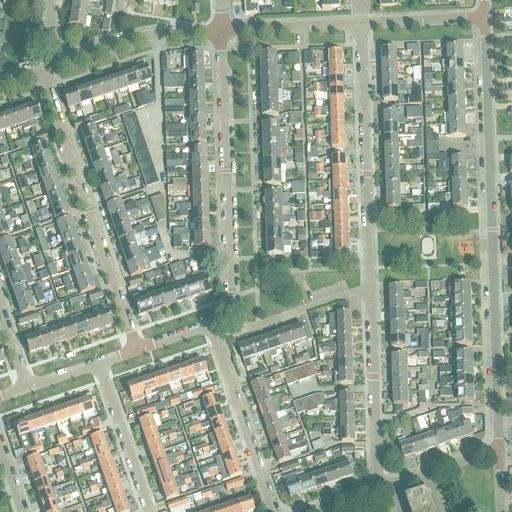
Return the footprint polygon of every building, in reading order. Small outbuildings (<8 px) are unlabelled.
[(109,0),(103,0),(96,3),(103,23),(116,18),(109,0)] [(123,0),(109,0),(116,18),(129,14),(123,0)] [(148,0),(133,0),(137,11),(150,6),(148,0)] [(245,2),(246,15),(258,14),(258,5),(263,5),(262,0),(242,0),(242,2),(245,2)] [(322,0),(324,10),(340,9),(339,0),(322,0)] [(96,3),(84,7),(91,27),(103,23),(96,3)] [(84,7),(71,11),(78,31),(91,27),(84,7)] [(14,31),(1,35),(8,55),(21,51),(14,31)] [(1,35),(0,35),(0,58),(8,55),(1,35)] [(431,52),(437,52),(436,45),(424,45),(424,58),(431,58),(431,52)] [(407,46),(408,52),(413,52),(413,59),(420,58),(420,46),(407,46)] [(448,48),(448,62),(464,61),(463,48),(448,48)] [(383,50),(383,64),(397,63),(397,50),(383,50)] [(184,52),(184,58),(188,58),(188,70),(203,69),(202,57),(198,57),(198,51),(184,52)] [(329,65),(343,65),(342,53),(329,53),(329,65)] [(260,60),(261,68),(277,67),(276,54),(261,55),(261,60),(260,60)] [(304,54),(305,66),(313,65),(313,66),(319,66),(319,61),(312,61),(311,54),(304,54)] [(448,67),(448,74),(464,74),(464,61),(448,62),(442,62),(442,68),(448,67)] [(383,64),(384,76),(398,75),(397,63),(383,64)] [(330,77),(343,77),(343,65),(329,65),(323,66),(323,72),(329,71),(330,77)] [(146,67),(134,71),(138,85),(140,89),(146,87),(144,83),(151,81),(146,67)] [(280,67),(277,67),(261,68),(261,75),(262,75),(262,80),(278,79),(277,79),(282,79),(282,67),(280,67)] [(183,83),(189,82),(203,82),(203,69),(188,70),(189,76),(183,76),(163,77),(163,83),(183,83)] [(134,71),(122,75),(127,89),(138,85),(134,71)] [(448,74),(449,87),(464,86),(464,74),(448,74)] [(122,75),(110,79),(115,93),(127,89),(122,75)] [(384,76),(384,89),(398,88),(407,88),(406,83),(398,83),(398,75),(384,76)] [(320,90),(324,90),(343,89),(343,77),(330,77),(330,84),(321,84),(320,86),(313,86),(313,90),(320,90)] [(110,79),(98,83),(103,97),(115,93),(110,79)] [(283,79),(282,79),(277,79),(278,79),(262,80),(262,84),(261,84),(262,92),(278,91),(282,91),(282,83),(284,83),(283,79)] [(189,82),(189,95),(204,94),(203,82),(189,82)] [(98,83),(86,87),(91,101),(103,97),(98,83)] [(449,87),(449,100),(465,100),(464,86),(449,87)] [(86,87),(75,91),(80,105),(91,101),(86,87)] [(398,88),(384,89),(385,102),(399,101),(399,94),(407,94),(407,88),(398,88)] [(330,95),(330,101),(344,101),(343,89),(324,90),(324,96),(330,95)] [(80,105),(75,91),(63,95),(68,109),(74,107),(76,114),(82,111),(80,105)] [(147,91),(141,93),(146,106),(155,103),(154,94),(149,96),(147,91)] [(263,99),(263,104),(278,103),(283,103),(282,91),(278,91),(262,92),(262,99),(263,99)] [(409,98),(409,104),(421,104),(421,91),(415,92),(415,98),(409,98)] [(146,106),(141,93),(135,95),(139,108),(146,106)] [(189,95),(190,107),(204,107),(204,94),(189,95)] [(449,100),(449,112),(465,112),(465,100),(449,100)] [(314,110),(314,114),(344,113),(344,101),(330,101),(331,108),(325,108),(324,110),(314,110)] [(278,103),(263,104),(263,109),(262,109),(263,116),(279,115),(278,103)] [(36,105),(24,109),(29,123),(41,118),(36,105)] [(128,106),(120,108),(122,115),(130,112),(128,106)] [(190,107),(190,120),(204,119),(204,107),(190,107)] [(122,115),(120,108),(113,111),(115,117),(122,115)] [(422,119),(422,108),(407,109),(407,119),(422,119)] [(24,109),(12,113),(18,130),(22,128),(23,131),(31,128),(29,123),(24,109)] [(449,112),(450,125),(465,125),(465,112),(449,112)] [(12,113),(0,117),(5,131),(12,128),(13,132),(18,130),(12,113)] [(104,113),(96,116),(99,123),(106,120),(104,113)] [(123,117),(125,124),(137,119),(135,113),(123,117)] [(331,118),(331,125),(344,125),(344,113),(314,114),(314,118),(331,118)] [(385,126),(405,125),(405,119),(398,119),(398,113),(385,113),(385,126)] [(99,123),(96,116),(89,118),(92,125),(99,123)] [(137,119),(125,124),(127,129),(139,125),(137,119)] [(190,120),(191,132),(205,132),(204,119),(190,120)] [(73,124),(75,131),(87,127),(85,120),(73,124)] [(112,123),(114,129),(121,126),(119,120),(112,123)] [(264,131),(264,137),(280,136),(285,136),(288,136),(288,130),(279,130),(279,123),(263,124),(263,131),(264,131)] [(139,125),(127,129),(129,135),(141,131),(139,125)] [(331,125),(331,137),(345,137),(344,125),(331,125)] [(398,137),(406,137),(405,125),(385,126),(386,137),(398,137)] [(465,125),(450,125),(445,125),(446,137),(450,138),(466,137),(465,125)] [(94,127),(81,132),(85,144),(99,139),(104,137),(102,132),(97,134),(94,127)] [(32,132),(34,137),(36,144),(48,140),(45,133),(39,135),(37,130),(32,132)] [(427,130),(427,143),(439,143),(439,136),(433,136),(433,130),(427,130)] [(141,131),(129,135),(131,141),(143,137),(141,131)] [(182,132),(165,133),(166,139),(191,138),(191,145),(205,144),(205,132),(191,132),(185,132),(182,133),(182,132)] [(104,137),(107,144),(113,142),(110,135),(104,137)] [(263,142),(264,149),(285,149),(285,136),(280,136),(264,137),(264,142),(263,142)] [(34,137),(22,141),(24,148),(36,144),(34,137)] [(143,137),(131,141),(133,147),(145,143),(143,137)] [(345,137),(331,137),(332,150),(345,149),(345,137)] [(386,137),(386,149),(399,149),(403,149),(403,143),(399,143),(398,137),(386,137)] [(85,144),(89,156),(103,151),(99,139),(85,144)] [(24,148),(22,141),(15,144),(17,150),(24,148)] [(145,143),(133,147),(135,153),(147,149),(145,143)] [(31,149),(35,161),(49,156),(45,144),(31,149)] [(6,147),(0,148),(0,154),(1,156),(8,153),(6,147)] [(186,162),(192,161),(206,161),(205,148),(191,149),(191,155),(186,155),(166,156),(167,162),(186,162)] [(147,149),(135,153),(137,158),(149,154),(147,149)] [(265,156),(265,162),(286,161),(286,149),(285,149),(264,149),(264,156),(265,156)] [(399,149),(386,149),(386,161),(399,161),(399,149)] [(89,156),(93,167),(107,163),(103,151),(89,156)] [(110,153),(112,161),(119,159),(116,151),(110,153)] [(149,154),(137,158),(139,164),(151,160),(149,154)] [(447,172),(453,172),(453,171),(467,171),(467,159),(453,159),(453,160),(447,161),(447,155),(440,156),(440,155),(427,156),(428,162),(447,162),(447,172)] [(21,158),(23,165),(30,163),(27,156),(21,158)] [(35,161),(39,173),(53,168),(49,156),(35,161)] [(332,170),(346,169),(346,157),(332,158),(332,170)] [(9,165),(6,158),(0,160),(3,167),(9,165)] [(119,159),(112,161),(115,168),(121,166),(119,159)] [(151,160),(139,164),(141,170),(153,166),(151,160)] [(186,162),(167,162),(167,168),(186,168),(192,168),(192,174),(206,174),(206,161),(192,161),(186,162)] [(264,166),(265,174),(280,173),(280,167),(286,166),(286,161),(265,162),(265,166),(264,166)] [(386,161),(387,174),(400,173),(407,173),(423,172),(423,167),(399,168),(399,161),(386,161)] [(30,163),(23,165),(25,172),(32,170),(30,163)] [(93,167),(97,179),(111,175),(107,163),(93,167)] [(153,166),(141,170),(143,176),(155,172),(153,166)] [(39,173),(43,184),(57,180),(53,168),(39,173)] [(333,182),(346,182),(346,169),(332,170),(332,171),(326,171),(326,177),(333,177),(333,182)] [(453,172),(448,172),(449,184),(453,183),(467,183),(467,171),(453,171),(453,172)] [(155,172),(143,176),(145,182),(157,178),(155,172)] [(280,173),(265,174),(265,181),(266,181),(266,186),(281,186),(280,173)] [(400,179),(400,173),(387,174),(387,185),(400,185),(407,185),(407,179),(400,179)] [(192,187),(207,186),(206,174),(192,174),(192,187)] [(97,179),(101,191),(126,182),(124,175),(118,177),(118,178),(113,180),(111,175),(97,179)] [(159,183),(157,178),(145,182),(146,188),(159,183)] [(43,184),(47,196),(61,191),(57,180),(43,184)] [(126,182),(101,191),(105,203),(119,198),(116,192),(122,190),(123,191),(129,189),(126,182)] [(329,194),(347,193),(346,182),(333,182),(333,183),(329,184),(329,194)] [(449,184),(449,195),(468,195),(467,183),(453,183),(449,184)] [(400,197),(400,185),(387,185),(387,197),(400,197)] [(38,186),(31,189),(33,196),(40,193),(38,186)] [(193,199),(207,198),(207,186),(192,187),(193,199)] [(0,199),(2,198),(9,196),(7,189),(0,191),(0,192),(0,193),(0,199)] [(48,209),(51,208),(65,203),(61,191),(47,196),(49,201),(48,202),(47,206),(48,209)] [(334,199),(334,206),(347,206),(347,193),(329,194),(324,194),(309,195),(310,198),(324,198),(324,199),(334,199)] [(266,199),(266,207),(282,206),(282,194),(266,195),(266,199)] [(468,195),(449,195),(449,196),(446,196),(446,202),(454,202),(454,208),(468,208),(468,195)] [(5,205),(11,203),(9,196),(2,198),(5,205)] [(163,196),(156,198),(160,209),(165,208),(165,201),(163,196)] [(400,197),(387,197),(388,210),(407,209),(407,203),(400,203),(400,197)] [(151,200),(155,211),(160,209),(156,198),(151,200)] [(188,205),(180,205),(180,212),(188,211),(193,211),(208,211),(207,198),(193,199),(193,205),(188,205)] [(25,203),(29,213),(29,215),(36,213),(35,210),(32,201),(25,203)] [(127,205),(128,206),(122,208),(120,202),(107,207),(111,219),(124,214),(130,212),(137,210),(142,208),(140,202),(134,204),(134,202),(127,205)] [(65,203),(51,208),(55,220),(69,216),(65,203)] [(267,214),(267,219),(282,218),(282,206),(266,207),(266,214),(267,214)] [(328,211),(328,218),(348,217),(347,206),(334,206),(334,211),(328,211)] [(160,209),(155,211),(159,223),(165,221),(165,208),(160,209)] [(39,211),(42,219),(48,217),(45,209),(39,211)] [(111,219),(115,230),(128,226),(126,220),(132,218),(132,219),(139,216),(137,210),(130,212),(124,214),(111,219)] [(193,211),(194,223),(208,223),(208,211),(193,211)] [(0,212),(0,225),(5,224),(11,221),(17,220),(15,212),(8,215),(9,217),(3,219),(1,212),(0,212)] [(27,216),(20,218),(22,224),(24,230),(31,228),(29,222),(27,216)] [(335,222),(335,229),(335,230),(348,229),(348,217),(328,218),(328,222),(335,222)] [(266,224),(267,231),(283,231),(283,225),(290,225),(290,218),(282,219),(282,218),(267,219),(267,224),(266,224)] [(56,223),(60,235),(74,231),(70,219),(56,223)] [(5,224),(0,225),(0,238),(9,236),(7,229),(13,227),(11,221),(5,224)] [(194,223),(194,236),(208,235),(208,223),(194,223)] [(115,230),(119,242),(144,233),(142,226),(135,228),(136,230),(130,232),(128,226),(115,230)] [(35,231),(39,243),(46,241),(41,229),(35,231)] [(331,229),(331,242),(348,241),(348,229),(335,230),(335,229),(331,229)] [(60,235),(65,247),(79,243),(74,231),(60,235)] [(268,238),(268,243),(293,243),(292,236),(283,237),(283,231),(267,231),(267,238),(268,238)] [(119,242),(123,254),(136,249),(143,247),(141,242),(147,240),(144,233),(119,242)] [(208,235),(194,236),(195,248),(209,248),(208,235)] [(189,236),(174,236),(174,249),(182,249),(182,243),(189,242),(189,236)] [(0,242),(0,254),(1,256),(15,251),(10,239),(0,242)] [(17,242),(20,250),(27,247),(24,240),(17,242)] [(46,241),(39,243),(43,254),(49,252),(46,241)] [(318,242),(319,247),(325,247),(330,248),(330,255),(349,254),(348,241),(331,242),(325,242),(318,242)] [(62,261),(65,260),(83,254),(79,243),(65,247),(67,253),(60,255),(62,261)] [(293,243),(268,243),(268,248),(267,248),(267,256),(283,255),(283,248),(291,248),(291,243),(293,243)] [(27,247),(20,250),(22,256),(29,254),(27,247)] [(123,254),(127,266),(159,255),(156,248),(143,252),(144,254),(138,256),(136,249),(123,254)] [(1,256),(5,268),(19,263),(15,251),(1,256)] [(294,253),(294,260),(306,260),(306,251),(303,251),(303,253),(294,253)] [(69,272),(73,271),(87,266),(83,254),(65,260),(69,272)] [(159,255),(127,266),(131,278),(150,271),(148,265),(160,261),(159,255)] [(40,256),(33,258),(37,270),(44,267),(40,256)] [(19,263),(5,268),(9,280),(23,275),(28,273),(29,273),(30,272),(28,267),(21,269),(19,263)] [(182,263),(175,266),(179,278),(186,276),(182,263)] [(58,275),(54,264),(47,266),(51,278),(58,275)] [(73,271),(77,282),(90,278),(87,266),(73,271)] [(179,278),(175,266),(169,268),(174,280),(179,278)] [(159,271),(151,273),(153,280),(161,277),(159,271)] [(45,272),(38,275),(40,282),(48,279),(45,272)] [(23,275),(9,280),(13,291),(27,286),(33,284),(29,273),(28,273),(23,275)] [(153,280),(151,273),(145,276),(147,282),(153,280)] [(197,274),(192,276),(194,282),(199,296),(211,292),(207,282),(206,279),(206,276),(205,274),(197,274)] [(62,279),(65,286),(71,284),(69,277),(62,279)] [(90,278),(77,282),(81,295),(95,290),(90,278)] [(128,282),(130,288),(142,284),(140,278),(128,282)] [(194,282),(182,286),(187,300),(199,296),(194,282)] [(71,284),(65,286),(67,293),(73,291),(71,284)] [(450,298),(456,298),(471,297),(471,285),(449,286),(450,298)] [(13,291),(17,303),(31,298),(27,286),(13,291)] [(182,286),(170,290),(175,304),(187,300),(182,286)] [(34,289),(36,296),(42,294),(40,287),(34,289)] [(390,289),(391,301),(403,300),(411,300),(411,294),(403,294),(403,288),(390,289)] [(170,290),(158,294),(163,308),(175,304),(170,290)] [(88,296),(90,302),(99,300),(103,298),(100,292),(88,296)] [(42,294),(36,296),(38,303),(45,301),(42,294)] [(158,294),(147,298),(152,312),(163,308),(158,294)] [(83,296),(76,299),(78,306),(86,303),(83,296)] [(456,298),(456,310),(471,309),(471,297),(456,298)] [(31,298),(17,303),(21,315),(35,310),(31,298)] [(152,312),(147,298),(134,303),(138,317),(152,312)] [(78,306),(76,299),(69,301),(71,308),(78,306)] [(391,301),(391,312),(403,312),(403,300),(391,301)] [(60,304),(53,307),(55,314),(62,311),(60,304)] [(55,314),(53,307),(45,309),(48,316),(55,314)] [(93,310),(95,316),(100,330),(111,326),(107,312),(99,314),(97,309),(93,310)] [(450,310),(451,322),(472,322),(471,309),(456,310),(450,310)] [(391,312),(391,325),(404,324),(408,324),(407,312),(403,312),(391,312)] [(329,316),(329,325),(351,325),(350,313),(337,313),(329,316)] [(36,314),(29,316),(32,322),(38,320),(36,314)] [(71,324),(76,338),(88,334),(83,320),(81,315),(70,319),(71,324)] [(32,322),(29,316),(18,320),(20,326),(32,322)] [(95,316),(83,320),(88,334),(100,330),(95,316)] [(451,322),(451,334),(472,334),(472,322),(451,322)] [(71,324),(60,328),(64,342),(76,338),(71,324)] [(391,325),(392,336),(404,336),(404,324),(391,325)] [(338,337),(338,338),(351,337),(351,325),(329,325),(329,338),(338,337)] [(37,336),(36,336),(41,350),(53,346),(48,332),(46,326),(35,330),(37,336)] [(302,327),(289,331),(294,344),(295,348),(301,346),(300,343),(307,340),(308,343),(314,341),(309,327),(303,329),(302,327)] [(60,328),(48,332),(53,346),(64,342),(60,328)] [(289,331),(277,336),(282,349),(294,344),(289,331)] [(451,334),(449,334),(449,340),(457,340),(457,346),(472,345),(472,334),(451,334)] [(41,350),(36,336),(24,340),(29,354),(41,350)] [(276,351),(282,349),(277,336),(264,340),(271,359),(278,356),(276,351)] [(404,336),(392,336),(392,349),(405,348),(404,336)] [(320,345),(320,350),(351,349),(351,337),(338,338),(338,344),(320,345)] [(256,357),(263,355),(268,368),(269,367),(272,374),(276,373),(273,366),(271,359),(264,340),(252,344),(256,357)] [(250,359),(256,357),(252,344),(239,348),(247,369),(253,367),(250,359)] [(339,354),(339,361),(351,361),(351,349),(320,350),(321,354),(339,354)] [(424,368),(426,368),(430,368),(429,353),(419,353),(419,359),(424,359),(424,368)] [(452,367),(458,367),(473,366),(472,354),(458,354),(458,361),(452,361),(452,367)] [(392,357),(393,369),(407,369),(406,357),(392,357)] [(202,360),(189,364),(194,378),(206,373),(202,360)] [(339,361),(339,373),(352,373),(351,361),(339,361)] [(189,364),(176,369),(181,382),(182,385),(195,381),(194,378),(189,364)] [(313,364),(307,366),(311,378),(317,376),(313,364)] [(307,366),(301,368),(305,380),(311,378),(307,366)] [(458,367),(458,379),(473,378),(473,366),(458,367)] [(301,368),(295,370),(299,382),(305,380),(301,368)] [(422,381),(422,380),(426,380),(426,375),(430,375),(430,368),(426,368),(426,375),(418,375),(419,381),(422,381)] [(176,369),(164,373),(169,386),(181,382),(176,369)] [(393,369),(393,381),(407,381),(411,381),(411,375),(407,375),(407,369),(393,369)] [(295,370),(289,372),(293,384),(299,382),(295,370)] [(248,375),(251,381),(263,377),(261,371),(248,375)] [(293,384),(289,372),(283,374),(287,386),(293,384)] [(164,373),(151,377),(156,391),(169,386),(164,373)] [(352,373),(339,373),(334,373),(335,385),(352,385),(352,373)] [(151,377),(139,382),(144,395),(145,398),(147,398),(157,394),(156,391),(151,377)] [(458,385),(459,391),(474,390),(473,378),(458,379),(440,379),(441,386),(458,385)] [(252,385),(256,397),(268,392),(272,391),(268,380),(264,381),(252,385)] [(427,392),(426,380),(422,380),(422,381),(422,387),(418,387),(419,393),(427,392)] [(393,381),(393,393),(411,393),(411,388),(407,388),(407,381),(393,381)] [(139,382),(126,386),(130,397),(132,403),(139,400),(143,399),(145,398),(144,395),(139,382)] [(202,390),(198,391),(200,397),(213,392),(209,382),(201,385),(202,390)] [(474,390),(459,391),(459,403),(474,403),(474,390)] [(276,402),(281,400),(287,398),(286,394),(280,396),(270,399),(268,392),(256,397),(260,408),(276,402)] [(429,400),(428,392),(427,392),(419,393),(419,405),(426,404),(426,400),(429,400)] [(411,393),(393,393),(394,406),(413,405),(413,393),(411,393)] [(316,395),(321,407),(324,407),(353,406),(352,394),(339,395),(340,401),(334,401),(334,402),(323,403),(323,395),(316,395)] [(314,409),(320,407),(321,407),(316,395),(310,397),(314,409)] [(202,400),(206,412),(218,407),(214,396),(202,400)] [(309,411),(314,409),(310,397),(305,399),(309,411)] [(90,399),(77,403),(81,416),(94,411),(90,399)] [(303,413),(309,411),(305,399),(299,401),(303,413)] [(297,415),(303,413),(299,401),(293,403),(297,415)] [(280,413),(278,408),(276,402),(260,408),(263,419),(275,415),(280,413)] [(77,403),(64,407),(69,420),(81,416),(77,403)] [(340,412),(340,419),(353,418),(353,406),(324,407),(324,411),(330,411),(330,413),(340,412)] [(64,407),(52,411),(56,424),(69,420),(64,407)] [(206,412),(210,423),(222,419),(218,407),(206,412)] [(137,412),(135,413),(137,418),(150,414),(148,408),(137,412)] [(52,411),(39,416),(44,429),(56,424),(52,411)] [(440,432),(434,434),(439,448),(451,444),(445,426),(439,411),(434,413),(440,432)] [(458,411),(453,413),(462,440),(474,436),(469,422),(462,425),(458,411)] [(451,424),(445,426),(451,444),(462,440),(453,413),(447,414),(451,424)] [(263,419),(267,431),(295,421),(293,416),(288,418),(288,417),(277,421),(275,415),(263,419)] [(434,434),(429,419),(428,415),(423,417),(429,436),(423,438),(427,452),(439,448),(434,434)] [(39,416),(27,420),(31,433),(44,429),(39,416)] [(139,422),(143,434),(154,430),(150,418),(139,422)] [(340,419),(341,430),(353,430),(353,418),(340,419)] [(210,423),(214,434),(226,430),(222,419),(210,423)] [(418,440),(412,442),(411,442),(416,456),(427,452),(423,438),(416,419),(412,421),(418,440)] [(26,435),(31,448),(23,451),(25,456),(38,452),(31,433),(27,420),(14,424),(18,437),(26,435)] [(411,442),(412,442),(404,420),(394,421),(395,431),(401,430),(405,444),(400,445),(405,459),(416,456),(411,442)] [(267,431),(271,442),(283,438),(281,432),(291,429),(290,427),(296,425),(295,421),(267,431)] [(186,431),(189,430),(201,426),(199,422),(185,427),(186,431)] [(99,425),(86,429),(88,435),(101,431),(99,425)] [(201,426),(189,430),(190,434),(202,430),(201,426)] [(143,434),(146,445),(158,441),(168,437),(174,435),(173,430),(167,432),(167,433),(163,434),(163,433),(156,436),(154,430),(143,434)] [(209,436),(212,447),(230,441),(226,430),(214,434),(209,436)] [(341,430),(335,430),(335,436),(341,436),(341,443),(354,442),(353,430),(341,430)] [(89,439),(85,440),(89,452),(93,450),(106,446),(102,435),(89,439)] [(271,442),(275,453),(287,449),(293,447),(289,436),(283,438),(271,442)] [(312,443),(314,452),(325,448),(322,440),(312,443)] [(146,445),(150,456),(162,452),(158,441),(146,445)] [(230,441),(212,447),(208,448),(196,453),(198,456),(209,452),(210,454),(219,451),(221,456),(233,452),(230,441)] [(82,447),(80,442),(72,444),(74,450),(82,447)] [(280,452),(275,453),(279,464),(280,464),(291,460),(302,457),(300,450),(308,448),(306,442),(305,443),(297,446),(293,447),(287,449),(280,452)] [(196,453),(208,448),(207,444),(193,449),(194,453),(196,453)] [(88,465),(97,462),(110,457),(106,446),(93,450),(95,456),(86,459),(86,460),(78,463),(80,467),(82,467),(88,465)] [(58,449),(48,452),(50,457),(60,454),(58,449)] [(150,456),(154,467),(182,458),(181,453),(175,455),(175,454),(164,458),(162,452),(150,456)] [(221,456),(215,459),(219,470),(237,464),(233,452),(221,456)] [(26,461),(30,472),(42,468),(45,467),(43,460),(40,461),(38,456),(26,461)] [(97,462),(101,473),(113,468),(110,457),(97,462)] [(154,467),(158,479),(170,475),(168,470),(179,466),(178,463),(184,461),(182,458),(154,467)] [(335,464),(336,468),(341,481),(353,477),(347,460),(335,464)] [(237,464),(219,470),(220,474),(222,481),(241,475),(237,464)] [(295,470),(293,464),(280,468),(282,474),(295,470)] [(30,472),(34,483),(46,479),(42,468),(30,472)] [(101,473),(105,484),(117,480),(113,468),(101,473)] [(336,468),(324,473),(328,485),(341,481),(336,468)] [(210,473),(202,475),(203,480),(218,475),(217,474),(216,471),(210,473)] [(297,475),(299,481),(303,494),(316,490),(311,477),(305,479),(303,473),(297,475)] [(324,473),(311,477),(316,490),(328,485),(324,473)] [(170,475),(158,479),(162,490),(184,482),(190,480),(188,476),(182,478),(182,477),(178,478),(172,480),(170,475)] [(297,475),(284,480),(285,486),(290,499),(303,494),(299,481),(297,475)] [(185,487),(188,485),(195,483),(198,490),(202,489),(198,477),(190,480),(184,482),(162,490),(166,501),(177,497),(175,491),(186,488),(185,487)] [(34,483),(38,494),(50,490),(46,479),(34,483)] [(105,484),(109,495),(121,491),(117,480),(105,484)] [(243,480),(230,484),(232,490),(245,485),(243,480)] [(285,486),(278,488),(280,495),(287,493),(285,486)] [(38,494),(42,506),(59,500),(64,498),(76,494),(74,488),(63,492),(63,493),(61,493),(57,494),(55,488),(50,490),(38,494)] [(109,508),(113,507),(125,502),(121,491),(109,495),(111,501),(107,502),(109,508)] [(434,511),(428,492),(408,498),(412,511),(411,511),(434,511)] [(78,493),(76,494),(64,498),(65,502),(77,498),(79,503),(81,503),(78,493)] [(249,498),(237,503),(239,511),(251,511),(254,511),(249,498)] [(42,506),(44,511),(57,511),(55,507),(61,505),(59,500),(42,506)] [(182,507),(180,501),(168,506),(170,511),(182,507)] [(128,511),(125,502),(113,507),(114,511),(128,511)] [(239,511),(237,503),(224,507),(226,511),(239,511)]
